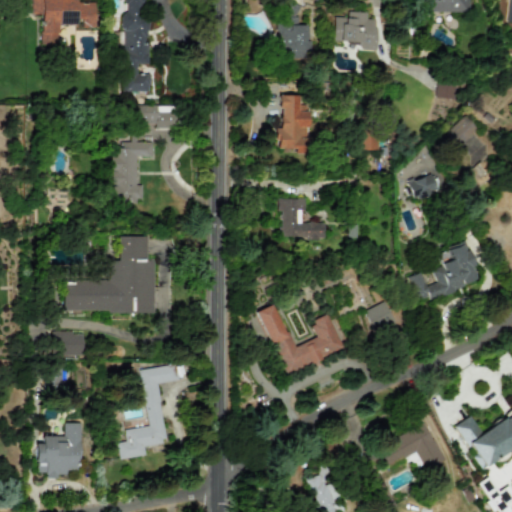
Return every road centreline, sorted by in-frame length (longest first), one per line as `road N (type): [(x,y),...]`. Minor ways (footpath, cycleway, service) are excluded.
road 1 (tertiary): [(218,511),(218,0)]
road 2 (residential): [(99,511),(218,483),(309,419),(511,321)]
